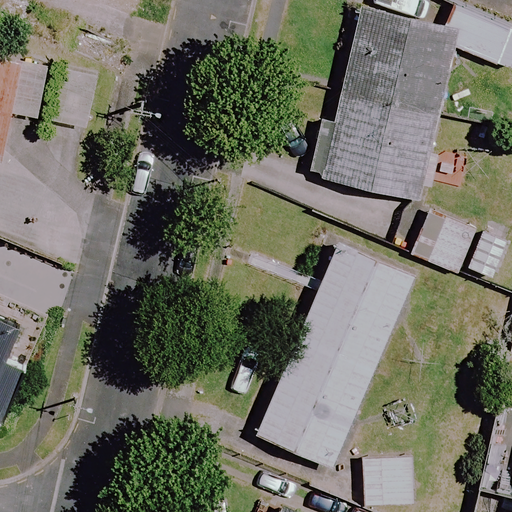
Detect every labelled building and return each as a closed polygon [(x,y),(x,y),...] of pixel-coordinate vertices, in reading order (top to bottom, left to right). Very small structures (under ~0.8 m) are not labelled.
[(0,0),(0,7),(20,16),(26,0),(0,0)] [(356,10),(319,178),(416,199),(450,48),(509,71),(511,62),(511,26),(447,1),(436,28),(356,10)] [(121,45),(79,30),(70,55),(112,71),(121,45)] [(0,153),(8,114),(36,119),(46,69),(0,58),(0,153)] [(95,77),(66,72),(56,124),(85,129),(95,77)] [(91,217),(40,196),(29,221),(30,222),(19,247),(70,268),(91,217)] [(511,266),(511,216),(488,208),(465,273),(505,287),(511,266)] [(474,228),(426,210),(408,257),(456,275),(474,228)] [(413,276),(337,243),(255,436),(330,469),(413,276)] [(409,457),(360,459),(361,508),(411,507),(409,457)]
